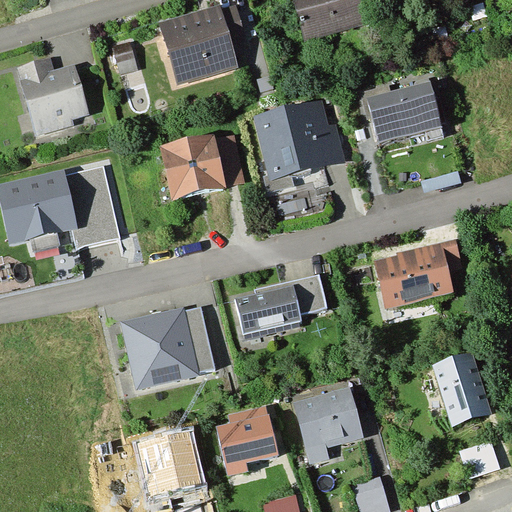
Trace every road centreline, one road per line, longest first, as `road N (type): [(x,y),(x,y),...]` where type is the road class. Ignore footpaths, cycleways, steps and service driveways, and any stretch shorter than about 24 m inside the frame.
road 1 (residential): [(0,314),(141,287),(511,184)]
road 2 (residential): [(129,0),(0,38)]
